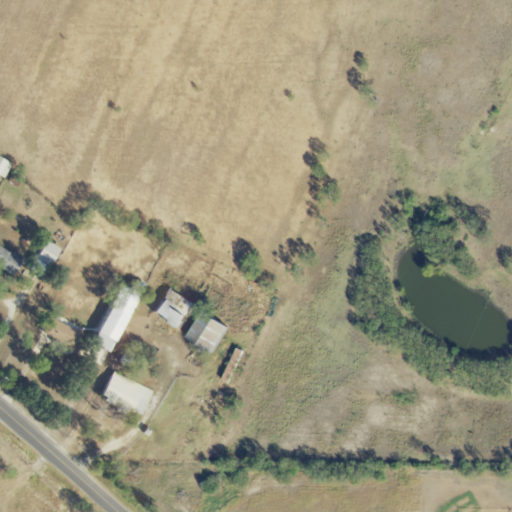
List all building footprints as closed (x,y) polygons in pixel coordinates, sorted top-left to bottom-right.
[(60,247),(45,241),(31,271),(45,278),(60,247)] [(0,266),(14,276),(23,260),(0,245),(0,266)] [(141,294),(122,285),(95,344),(113,353),(141,294)] [(157,316),(185,327),(196,301),(168,289),(157,316)] [(232,326),(205,311),(190,338),(217,353),(232,326)] [(70,348),(79,332),(50,317),(42,333),(70,348)] [(142,415),(153,391),(114,372),(102,396),(142,415)]
